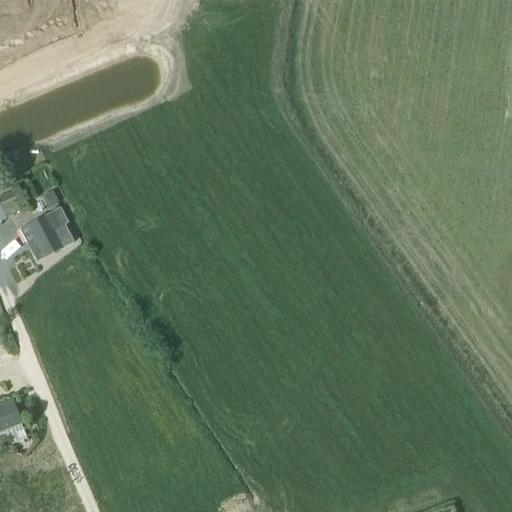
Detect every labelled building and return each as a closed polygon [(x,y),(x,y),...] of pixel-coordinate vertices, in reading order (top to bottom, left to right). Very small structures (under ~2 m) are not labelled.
[(17,0),(0,0),(0,23),(20,21),(17,0)] [(39,0),(17,0),(20,21),(42,18),(39,0)] [(39,0),(42,18),(65,15),(64,4),(68,3),(67,0),(39,0)] [(0,207),(2,213),(25,205),(21,193),(20,191),(0,198),(0,207)] [(69,225),(61,210),(28,227),(34,238),(26,242),(36,263),(74,244),(65,227),(69,225)] [(27,440),(12,405),(0,409),(0,432),(5,431),(12,446),(27,440)] [(39,462),(16,473),(27,495),(50,484),(39,462)] [(0,470),(0,498),(20,494),(14,468),(0,470)] [(59,495),(66,511),(69,511),(77,509),(70,491),(59,495)]
